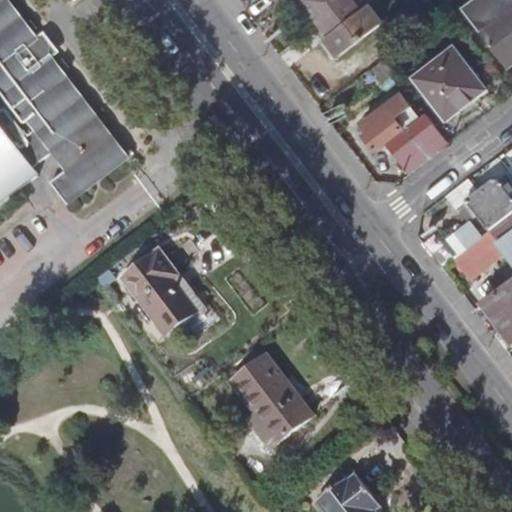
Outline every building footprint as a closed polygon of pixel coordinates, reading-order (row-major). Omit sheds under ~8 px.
[(0,0),(0,204),(39,175),(34,168),(56,151),(71,170),(53,183),(70,204),(127,159),(3,0),(0,0)] [(328,36),(342,54),(383,22),(369,5),(374,0),(308,0),(333,32),(328,36)] [(509,65),(511,62),(511,0),(470,0),(462,6),(509,65)] [(447,119),(487,88),(454,46),(414,76),(447,119)] [(397,118),(412,106),(401,93),(363,123),(370,132),(366,135),(377,149),(405,127),(397,118)] [(449,141),(428,115),(388,146),(410,172),(449,141)] [(491,232),(511,215),(511,198),(497,180),(468,202),(491,232)] [(511,215),(491,232),(476,243),(488,260),(494,256),(511,278),(511,215)] [(457,258),(470,248),(464,240),(451,250),(457,258)] [(168,338),(202,312),(177,278),(181,274),(160,248),(122,277),(168,338)] [(511,282),(482,306),(511,344),(511,282)] [(271,448),(313,416),(268,356),(234,382),(258,413),(250,420),(271,448)] [(325,511),(387,511),(358,474),(352,478),(351,477),(319,503),(325,511)]
